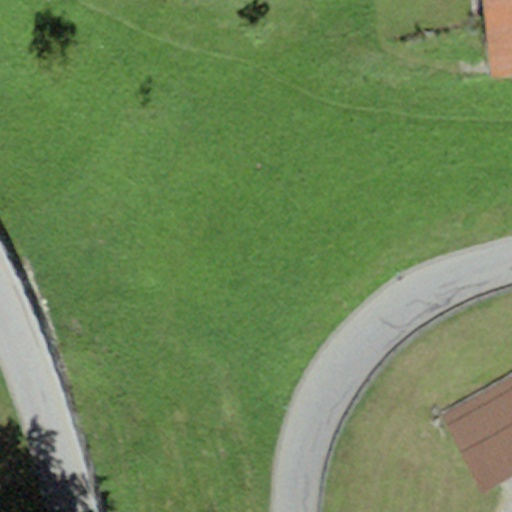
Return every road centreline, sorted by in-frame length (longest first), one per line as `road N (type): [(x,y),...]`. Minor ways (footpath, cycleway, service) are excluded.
road 1 (unclassified): [(300,511),(305,429),(327,393),(409,303),(474,265),(511,257)]
road 2 (unclassified): [(0,325),(71,511)]
